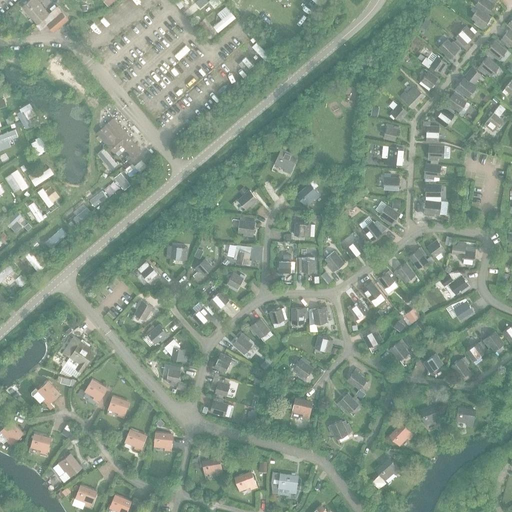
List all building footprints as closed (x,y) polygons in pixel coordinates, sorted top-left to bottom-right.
[(56,7),(48,14),(35,0),(28,0),(21,6),(37,24),(35,25),(40,31),(47,25),(53,32),(68,20),(56,7)] [(477,0),(474,5),(478,8),(487,14),(495,2),(492,0),(477,0)] [(87,11),(87,3),(79,3),(79,11),(87,11)] [(491,17),(487,14),(478,8),(471,18),(475,21),(474,23),(482,29),(491,17)] [(455,36),(464,45),(474,34),(466,26),(455,36)] [(505,44),(509,48),(511,43),(511,31),(509,29),(501,38),(506,43),(505,44)] [(453,41),(451,43),(447,39),(439,48),(450,58),(460,48),(453,41)] [(494,56),(498,59),(506,50),(495,40),(485,51),(493,57),(494,56)] [(426,56),(422,62),(437,73),(438,71),(440,72),(446,62),(437,55),(431,51),(427,57),(426,56)] [(486,72),(491,76),(498,67),(487,57),(477,67),(485,74),(486,72)] [(465,75),(476,85),(479,81),(477,79),(481,74),(472,66),(465,75)] [(425,87),(429,90),(437,78),(428,71),(421,81),(427,85),(425,87)] [(464,93),(468,97),(476,88),(464,78),(455,89),(462,95),(464,93)] [(508,90),(511,93),(511,78),(502,91),(505,94),(508,90)] [(412,109),(425,96),(414,86),(406,94),(404,91),(400,96),(412,109)] [(455,108),(459,111),(466,102),(453,93),(445,104),(453,110),(455,108)] [(399,121),(407,112),(398,104),(393,110),(391,108),(388,111),(399,121)] [(494,112),(484,124),(493,131),(502,119),(498,116),(505,108),(500,104),(497,109),(494,112)] [(435,120),(445,127),(454,114),(444,107),(435,120)] [(98,133),(125,164),(140,150),(113,119),(105,125),(105,126),(98,133)] [(423,121),(423,125),(427,126),(426,141),(438,141),(439,126),(430,126),(430,122),(423,121)] [(383,138),(395,141),(398,127),(394,126),(393,128),(386,127),(383,138)] [(428,145),(428,160),(430,160),(430,163),(437,164),(437,160),(437,158),(443,158),(444,146),(428,145)] [(383,146),(382,157),(384,158),(384,164),(401,166),(403,148),(388,147),(383,146)] [(283,171),(289,174),(295,157),(279,151),(273,164),(284,169),(283,171)] [(425,163),(423,178),(424,178),(424,181),(429,182),(429,178),(433,179),(434,177),(439,177),(440,165),(425,163)] [(388,192),(398,193),(399,178),(390,178),(390,174),(383,173),(383,190),(388,190),(388,192)] [(309,183),(296,195),(306,206),(314,199),(316,201),(321,197),(312,187),(316,184),(313,180),(309,183)] [(425,196),(440,196),(440,184),(435,184),(435,182),(425,182),(425,196)] [(249,206),(251,208),(258,202),(249,191),(237,200),(245,210),(249,206)] [(425,200),(423,215),(433,216),(433,214),(439,214),(440,202),(438,202),(438,196),(426,196),(426,200),(425,200)] [(382,220),(390,226),(398,214),(385,205),(379,215),(383,218),(382,220)] [(242,236),(252,237),(254,218),(241,216),(240,221),(239,220),(237,232),(242,233),(242,236)] [(371,222),(362,229),(365,233),(363,234),(370,242),(381,233),(371,222)] [(295,224),(294,235),(309,236),(314,237),(315,225),(310,225),(295,224)] [(360,236),(344,249),(352,258),(363,249),(363,248),(367,246),(360,236)] [(440,253),(441,255),(445,252),(436,240),(427,247),(434,257),(440,253)] [(467,266),(472,267),(474,247),(465,246),(466,241),(453,240),(451,253),(462,254),(461,263),(468,263),(467,266)] [(235,262),(249,265),(250,261),(248,260),(251,246),(236,245),(233,258),(236,259),(235,262)] [(167,246),(166,258),(170,258),(185,260),(186,248),(171,246),(167,246)] [(204,251),(198,248),(194,256),(200,259),(204,251)] [(408,257),(417,269),(427,262),(424,257),(425,255),(420,248),(408,257)] [(326,265),(332,272),(343,263),(334,251),(324,259),(327,263),(326,265)] [(198,270),(203,276),(212,267),(204,259),(193,269),(196,272),(198,270)] [(299,268),(299,272),(314,272),(313,260),(302,261),(302,268),(299,268)] [(283,273),(290,273),(290,261),(279,261),(278,275),(283,275),(283,273)] [(146,263),(139,270),(142,273),(141,273),(151,285),(160,277),(150,265),(149,266),(146,263)] [(402,278),(405,282),(414,275),(405,263),(394,272),(399,280),(402,278)] [(377,279),(383,289),(393,282),(389,276),(391,274),(388,271),(377,279)] [(449,273),(440,279),(445,287),(446,286),(452,296),(455,294),(459,291),(461,293),(469,287),(470,287),(459,272),(449,273)] [(240,274),(238,276),(232,273),(226,283),(236,289),(244,276),(240,274)] [(367,297),(370,301),(380,293),(370,281),(359,290),(365,298),(367,297)] [(208,301),(216,310),(228,300),(220,291),(208,301)] [(134,314),(144,320),(152,307),(139,300),(134,309),(137,310),(134,314)] [(464,317),(465,319),(474,313),(466,301),(453,309),(459,320),(464,317)] [(347,311),(354,321),(367,312),(360,302),(347,311)] [(203,306),(191,317),(199,326),(211,315),(213,313),(205,304),(203,306)] [(312,310),(308,311),(311,325),(314,324),(326,323),(325,317),(327,317),(326,307),(312,310)] [(268,313),(272,324),(283,320),(281,313),(284,313),(282,308),(268,313)] [(291,309),(291,324),(303,324),(303,319),(305,319),(305,309),(291,309)] [(256,334),(259,338),(269,331),(259,319),(248,328),(254,336),(256,334)] [(415,323),(420,328),(425,324),(420,319),(415,323)] [(511,324),(502,332),(509,342),(511,339),(511,324)] [(159,340),(161,342),(168,335),(158,325),(147,335),(155,344),(159,340)] [(375,330),(362,337),(368,348),(381,340),(375,330)] [(436,332),(430,334),(433,342),(438,340),(436,332)] [(490,347),(493,351),(503,344),(494,332),(482,341),(488,348),(490,347)] [(232,344),(243,354),(251,345),(247,341),(248,340),(241,333),(232,344)] [(72,374),(79,379),(83,373),(81,372),(93,355),(88,352),(91,347),(74,335),(62,353),(70,358),(66,363),(75,369),(72,374)] [(317,337),(314,348),(329,352),(331,346),(332,341),(317,337)] [(173,339),(164,347),(171,354),(170,358),(186,361),(187,356),(183,355),(184,349),(179,348),(180,345),(173,339)] [(389,349),(398,361),(408,353),(404,349),(406,347),(400,340),(389,349)] [(465,352),(472,362),(484,352),(477,343),(465,352)] [(331,346),(329,352),(337,354),(338,348),(331,346)] [(213,368),(224,373),(231,359),(220,354),(213,368)] [(422,363),(429,373),(442,364),(435,354),(422,363)] [(450,366),(459,379),(469,372),(466,367),(468,366),(462,358),(450,366)] [(295,374),(303,380),(312,369),(299,360),(293,369),(297,372),(295,374)] [(168,369),(166,381),(173,382),(172,385),(177,386),(180,371),(178,371),(179,368),(171,366),(170,369),(168,369)] [(346,380),(358,390),(366,380),(362,377),(363,375),(355,369),(346,380)] [(92,400),(98,404),(107,388),(92,379),(84,392),(94,398),(92,400)] [(214,393),(225,396),(228,385),(222,383),(222,380),(218,379),(214,393)] [(42,401),(51,410),(54,406),(51,402),(60,394),(48,381),(37,391),(44,399),(42,401)] [(347,394),(336,404),(343,411),(345,409),(349,413),(357,405),(360,402),(354,396),(351,398),(347,394)] [(117,416),(123,418),(129,402),(112,396),(107,410),(118,413),(117,416)] [(209,412),(224,416),(227,405),(222,403),(223,401),(213,398),(209,412)] [(302,418),(308,419),(312,402),(295,398),(292,412),(302,414),(302,418)] [(435,424),(441,422),(435,405),(418,412),(424,426),(434,422),(435,424)] [(465,426),(471,427),(474,410),(457,407),(454,421),(465,423),(465,426)] [(490,426),(496,421),(491,414),(485,418),(490,426)] [(410,422),(413,430),(420,427),(417,420),(410,422)] [(5,442),(10,447),(23,434),(10,421),(0,431),(0,432),(7,440),(5,442)] [(340,421),(327,427),(331,436),(333,435),(336,440),(347,435),(346,434),(350,432),(346,424),(343,426),(340,421)] [(406,438),(408,440),(413,435),(400,423),(388,436),(398,446),(406,438)] [(67,424),(61,432),(67,436),(68,435),(72,428),(67,424)] [(133,449),(140,452),(146,435),(129,429),(124,443),(134,447),(133,449)] [(77,431),(68,435),(70,440),(79,436),(77,431)] [(164,451),(171,451),(173,434),(154,432),(153,447),(164,448),(164,451)] [(40,454),(46,455),(51,438),(34,433),(30,448),(41,451),(40,454)] [(59,476),(64,482),(81,468),(69,454),(58,463),(65,472),(62,474),(59,476)] [(215,476),(222,475),(219,457),(201,460),(204,475),(215,473),(215,476)] [(374,469),(379,474),(384,481),(393,473),(394,475),(399,471),(388,458),(374,469)] [(250,490),(256,488),(250,471),(233,477),(239,491),(249,487),(250,490)] [(278,485),(270,484),(271,493),(277,494),(277,488),(289,490),(288,493),(295,494),(297,476),(279,474),(278,485)] [(386,482),(384,481),(379,474),(371,481),(378,489),(386,482)] [(84,506),(90,508),(97,491),(80,485),(74,499),(85,503),(84,506)] [(126,511),(131,501),(114,494),(109,508),(118,511),(126,511)] [(147,503),(151,507),(158,500),(154,496),(147,503)]
